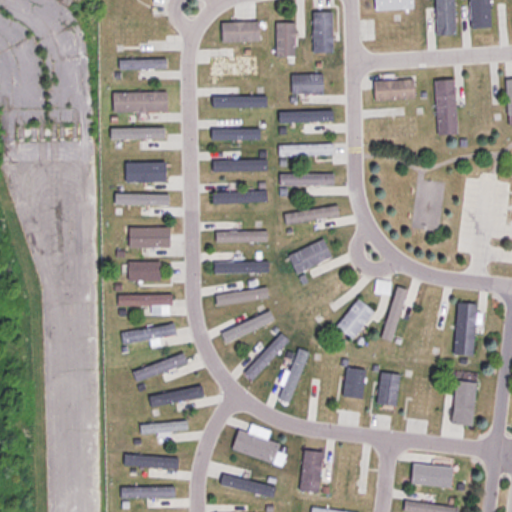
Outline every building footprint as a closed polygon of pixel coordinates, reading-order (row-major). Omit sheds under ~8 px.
[(468,0),(468,31),(487,31),(487,0),(468,0)] [(113,22),(150,22),(150,38),(113,39),(113,22)] [(207,57),(207,75),(254,75),(254,57),(207,57)] [(163,59),(116,59),(116,68),(163,68),(163,59)] [(511,79),(503,80),(504,125),(511,125),(511,79)] [(371,80),(371,101),(411,101),(411,80),(371,80)] [(432,80),(434,136),(454,135),(452,80),(432,80)] [(164,111),(164,92),(109,92),(109,111),(164,111)] [(330,113),(275,113),(275,124),(330,124),(330,113)] [(14,123),(76,121),(76,139),(14,140),(14,123)] [(164,128),(117,128),(117,138),(164,138),(164,128)] [(330,144),(275,144),(275,156),(330,156),(330,144)] [(264,172),(264,161),(209,161),(209,172),(264,172)] [(112,181),(112,162),(164,162),(165,181),(112,181)] [(264,203),(264,192),(209,192),(209,203),(264,203)] [(166,194),(119,194),(119,204),(166,204),(166,194)] [(113,246),(113,227),(166,228),(167,246),(113,246)] [(156,262),(125,262),(125,280),(156,280),(156,262)] [(210,274),(265,274),(265,262),(210,262),(210,274)] [(211,295),(213,307),(266,299),(264,287),(211,295)] [(167,294),(114,294),(114,305),(147,305),(147,314),(167,314),(167,294)] [(371,313),(355,300),(333,327),(349,340),(371,313)] [(471,356),(472,304),(452,304),(451,356),(471,356)] [(146,339),(173,334),(172,324),(117,332),(119,343),(131,342),(133,350),(147,348),(146,339)] [(241,373),(248,381),(286,343),(279,335),(241,373)] [(304,353),(293,349),(277,401),(288,404),(304,353)] [(184,364),(180,353),(129,372),(133,383),(184,364)] [(362,371),(342,369),(339,397),(359,399),(362,371)] [(452,380),(448,424),(470,426),(474,382),(452,380)] [(149,405),(147,394),(199,383),(202,394),(149,405)] [(184,422),(137,424),(137,435),(184,433),(184,422)] [(276,445),(235,429),(228,449),(268,465),(276,445)] [(295,489),(300,450),(322,453),(318,491),(295,489)] [(125,464),(126,453),(180,456),(179,467),(125,464)] [(338,455),(358,457),(354,494),(334,491),(338,455)] [(409,483),(444,487),(446,466),(411,462),(409,483)] [(217,484),(271,497),(274,485),(220,472),(217,484)] [(119,497),(119,486),(173,486),(173,498),(119,497)] [(402,510),(419,511),(454,511),(455,505),(403,499),(402,510)]
